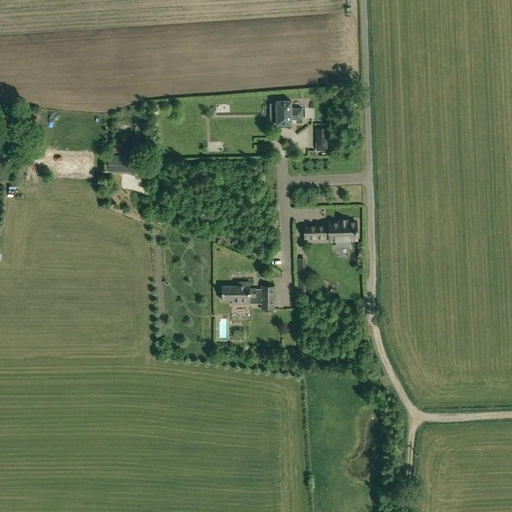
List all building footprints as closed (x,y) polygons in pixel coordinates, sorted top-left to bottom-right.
[(291,123),(291,118),(302,118),(302,107),(291,108),(291,100),(276,100),(276,123),(291,123)] [(239,105),(230,105),(230,119),(239,119),(239,105)] [(317,149),(328,149),(328,138),(316,138),(317,149)] [(108,168),(129,168),(129,153),(108,152),(108,168)] [(92,156),(50,155),(49,175),(91,176),(92,156)] [(304,226),(305,239),(329,238),(329,241),(357,240),(356,222),(348,222),(348,221),(339,222),(328,223),(328,225),(304,226)] [(250,297),(256,297),(256,289),(250,289),(250,282),(237,282),(237,286),(222,286),(222,300),(232,300),(232,304),(250,304),(250,297)] [(262,308),(272,308),(272,297),(274,297),(274,285),(262,285),(262,308)]
